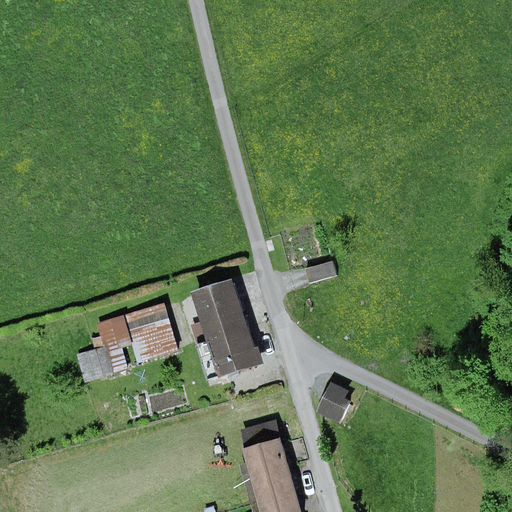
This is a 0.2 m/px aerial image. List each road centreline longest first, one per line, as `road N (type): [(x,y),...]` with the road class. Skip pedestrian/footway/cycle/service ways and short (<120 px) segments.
road 1 (unclassified): [(195,0),(330,511)]
road 2 (track): [(284,345),(511,449)]
